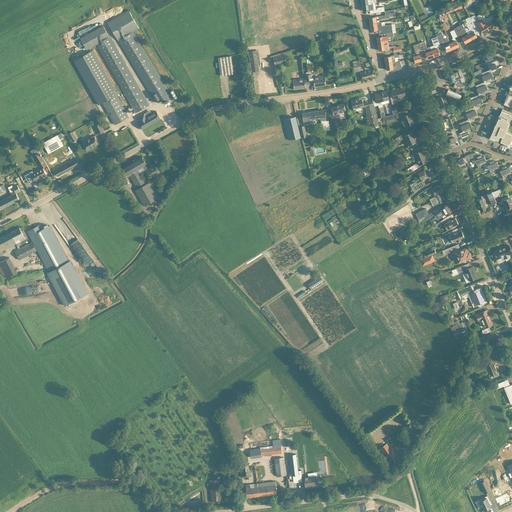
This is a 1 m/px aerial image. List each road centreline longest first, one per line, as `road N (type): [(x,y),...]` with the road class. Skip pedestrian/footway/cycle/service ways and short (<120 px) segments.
road 1 (unclassified): [(0,223),(209,110),(384,79)]
road 2 (track): [(417,511),(409,466),(477,342)]
road 3 (unclassified): [(416,511),(374,495),(234,510)]
road 4 (track): [(13,511),(52,487),(119,481),(135,482),(160,511)]
road 5 (unclassified): [(318,261),(451,175)]
